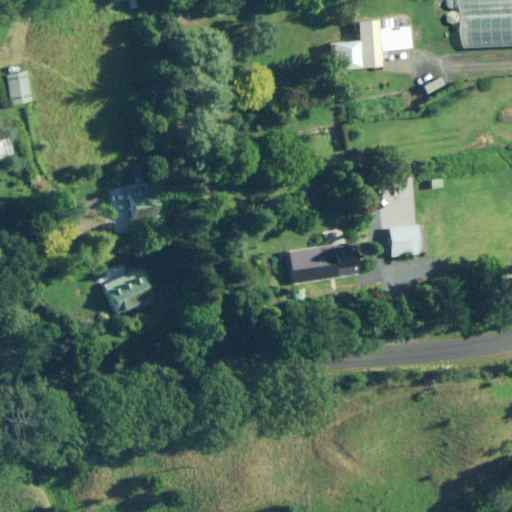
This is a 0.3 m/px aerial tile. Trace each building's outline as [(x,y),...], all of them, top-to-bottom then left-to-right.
[(511,0),(464,0),(465,17),(511,14),(511,0)] [(511,14),(465,17),(466,48),(511,46),(511,14)] [(380,20),(381,29),(376,30),(375,20),(355,22),(357,41),(330,44),(332,71),(380,66),(379,58),(387,58),(386,50),(410,48),(407,27),(391,28),(391,19),(380,20)] [(30,101),(25,72),(5,76),(10,105),(30,101)] [(0,144),(0,159),(13,156),(9,142),(0,144)] [(410,203),(408,184),(399,186),(402,204),(410,203)] [(156,192),(127,195),(130,224),(159,220),(156,192)] [(425,225),(387,227),(389,257),(427,254),(425,225)] [(326,233),(328,246),(285,252),(290,285),(355,275),(350,242),(339,244),(337,231),(326,233)] [(155,302),(139,268),(101,285),(114,313),(134,304),(137,311),(155,302)]
